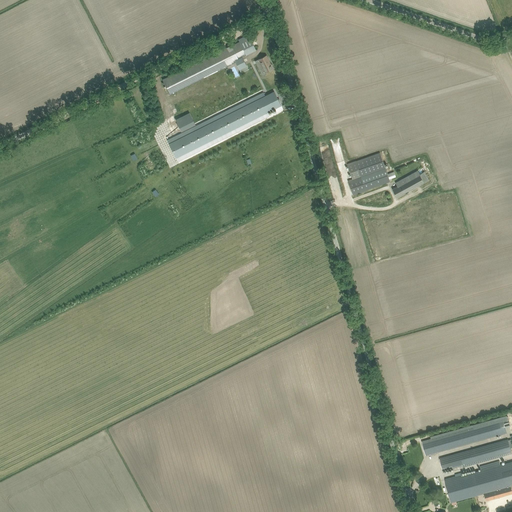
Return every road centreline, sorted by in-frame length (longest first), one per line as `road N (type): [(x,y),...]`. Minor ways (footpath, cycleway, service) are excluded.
road 1 (unclassified): [(410,511),(272,10)]
road 2 (unclassified): [(0,146),(272,10)]
road 3 (unclassified): [(369,0),(466,32),(511,33)]
